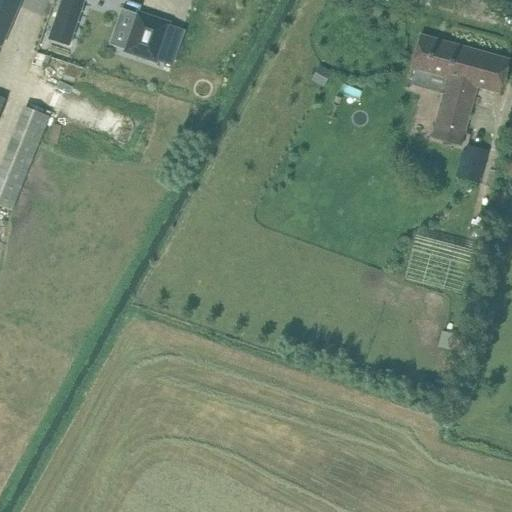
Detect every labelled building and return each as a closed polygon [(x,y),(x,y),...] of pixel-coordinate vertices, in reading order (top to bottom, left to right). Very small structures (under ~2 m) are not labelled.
[(0,0),(0,45),(1,46),(21,0),(20,0),(0,0)] [(125,53),(155,63),(169,21),(139,11),(125,53)] [(47,50),(68,58),(76,36),(55,29),(47,50)] [(500,95),(510,59),(420,34),(410,70),(449,80),(436,127),(464,135),(477,88),(500,95)] [(320,66),(313,80),(323,85),(330,71),(320,66)] [(0,206),(12,212),(50,117),(25,107),(0,166),(0,206)] [(479,183),(488,154),(466,147),(457,176),(479,183)] [(414,184),(399,177),(393,192),(409,198),(414,184)] [(419,237),(409,276),(465,292),(476,253),(419,237)]
